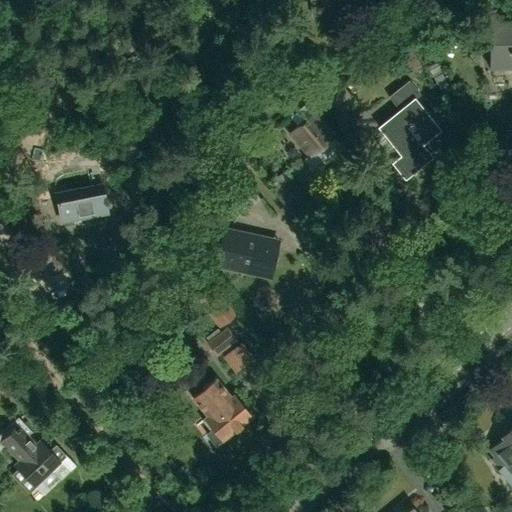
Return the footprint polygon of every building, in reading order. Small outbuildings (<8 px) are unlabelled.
[(309,0),(311,19),(336,16),(333,0),(309,0)] [(511,19),(488,20),(489,66),(511,66),(511,19)] [(388,97),(399,110),(379,127),(402,156),(393,163),(406,178),(432,157),(422,144),(440,130),(415,99),(420,95),(409,80),(388,97)] [(315,114),(291,133),(310,155),(304,160),(315,173),(344,149),(339,143),(315,114)] [(103,141),(63,147),(66,167),(106,161),(103,141)] [(313,209),(284,171),(271,181),(279,191),(276,193),(297,221),(313,209)] [(222,200),(235,219),(261,201),(248,182),(222,200)] [(62,196),(66,220),(113,213),(110,189),(62,196)] [(279,239),(224,227),(217,259),(250,266),(248,274),(271,279),(279,239)] [(111,257),(126,255),(123,236),(109,238),(111,257)] [(211,286),(196,297),(203,307),(213,320),(220,329),(235,317),(228,309),(218,295),(211,286)] [(208,343),(217,356),(238,340),(228,328),(208,343)] [(191,398),(206,417),(199,423),(217,445),(251,417),(233,395),(231,397),(216,378),(191,398)] [(47,487),(58,476),(52,470),(60,462),(57,459),(63,453),(55,445),(49,451),(40,441),(34,448),(26,439),(32,433),(18,418),(0,434),(0,449),(2,452),(7,448),(20,461),(14,467),(17,470),(12,476),(20,484),(26,479),(34,487),(41,481),(47,487)] [(490,450),(509,471),(511,475),(511,427),(508,430),(510,433),(490,450)]
